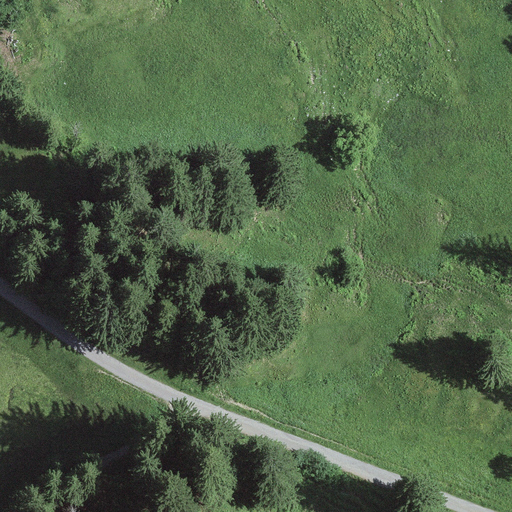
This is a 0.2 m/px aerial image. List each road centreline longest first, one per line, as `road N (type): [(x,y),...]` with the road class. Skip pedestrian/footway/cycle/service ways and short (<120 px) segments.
road 1 (track): [(481,511),(192,404)]
road 2 (track): [(0,286),(105,361),(192,404)]
